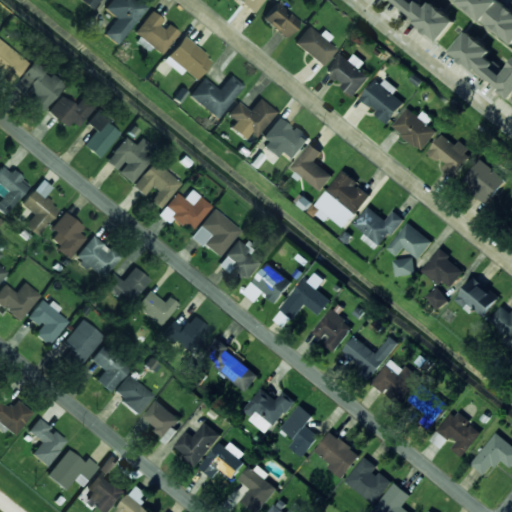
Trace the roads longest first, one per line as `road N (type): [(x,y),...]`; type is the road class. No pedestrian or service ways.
road 1 (residential): [(483,511),(0,115)]
road 2 (residential): [(511,264),(185,0)]
road 3 (residential): [(203,511),(0,345)]
road 4 (residential): [(355,0),(511,127)]
